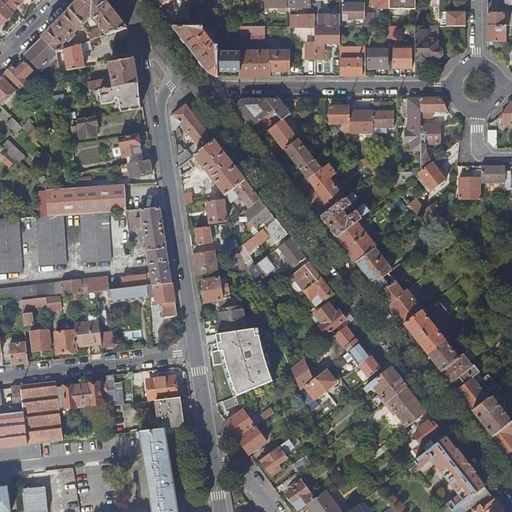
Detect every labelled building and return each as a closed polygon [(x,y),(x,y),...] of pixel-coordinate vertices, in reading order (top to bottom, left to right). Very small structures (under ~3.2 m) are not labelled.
[(0,0),(0,24),(2,26),(14,14),(0,0)] [(4,0),(16,12),(27,0),(4,0)] [(109,3),(106,0),(81,0),(77,4),(69,12),(43,38),(58,52),(65,50),(64,45),(68,41),(70,42),(78,35),(75,33),(92,17),(92,16),(94,17),(109,35),(128,28),(109,3)] [(310,0),(289,0),(290,6),(290,7),(290,15),(298,15),(298,7),(301,7),(311,7),(310,0)] [(315,0),(316,15),(316,26),(316,27),(340,27),(341,15),(321,15),(320,0),(315,0)] [(391,9),(390,0),(370,0),(371,4),(378,4),(378,9),(391,9)] [(415,8),(415,0),(390,0),(391,9),(415,8)] [(353,19),(366,18),(365,4),(343,4),(343,15),(348,15),(349,21),(353,20),(353,19)] [(316,15),(315,7),(311,7),(311,9),(301,10),(301,7),(298,7),(298,15),(316,15)] [(465,25),(465,11),(440,12),(441,25),(465,25)] [(511,13),(487,13),(487,25),(510,25),(511,25),(511,13)] [(316,26),(316,15),(290,15),(290,25),(316,26)] [(255,26),(258,26),(258,17),(250,17),(250,24),(255,24),(255,26)] [(439,39),(439,25),(434,26),(416,26),(416,36),(415,36),(415,59),(417,59),(417,60),(427,60),(433,61),(439,61),(439,57),(440,56),(441,55),(443,54),(443,53),(443,52),(443,51),(443,49),(442,48),(441,48),(440,47),(439,47),(439,39)] [(510,25),(487,25),(488,41),(507,41),(507,32),(510,31),(510,25)] [(240,27),(240,50),(244,50),(244,48),(247,48),(247,35),(257,35),(257,40),(266,40),(266,32),(266,26),(258,26),(255,26),(240,27)] [(416,32),(416,26),(391,26),(391,39),(398,39),(398,32),(416,32)] [(218,76),(218,71),(218,53),(218,47),(218,45),(214,46),(211,42),(212,41),(207,35),(206,35),(203,31),(203,27),(190,27),(174,27),(210,72),(218,76)] [(341,44),(340,27),(316,27),(316,31),(316,34),(316,39),(316,57),(316,60),(325,60),(325,59),(325,55),(325,44),(341,44)] [(90,34),(93,41),(103,37),(101,30),(90,34)] [(58,52),(43,38),(25,55),(41,71),(55,57),(58,72),(61,71),(58,52)] [(65,50),(69,71),(86,67),(82,45),(65,50)] [(341,76),(366,76),(366,46),(341,47),(341,76)] [(375,49),(369,49),(369,68),(388,68),(388,49),(382,49),(382,47),(375,46),(375,49)] [(400,49),(394,49),(394,67),(412,68),(413,49),(407,49),(407,46),(400,46),(400,49)] [(271,71),(271,51),(263,51),(263,48),(258,48),(258,51),(240,51),(240,52),(241,52),(241,71),(240,71),(240,76),(271,76),(271,71)] [(290,51),(271,51),(271,71),(291,71),(290,51)] [(241,71),(241,52),(240,52),(218,53),(218,71),(240,71),(241,71)] [(110,63),(114,88),(139,83),(135,59),(110,63)] [(14,67),(6,74),(21,90),(29,82),(26,79),(34,71),(25,62),(17,70),(14,67)] [(18,92),(3,77),(0,80),(0,100),(4,105),(18,92)] [(100,90),(111,88),(110,80),(90,84),(91,92),(100,90)] [(142,108),(139,83),(114,88),(111,88),(100,90),(103,105),(114,103),(118,99),(120,100),(122,112),(142,108)] [(58,90),(50,91),(52,104),(59,102),(58,90)] [(440,98),(420,99),(420,119),(439,118),(438,111),(446,110),(440,98)] [(273,111),(281,121),(283,119),(289,114),(278,99),(241,100),(236,109),(251,128),(273,111)] [(309,99),(324,119),(325,119),(324,99),(309,99)] [(420,99),(407,99),(408,132),(405,132),(405,144),(411,144),(411,150),(421,149),(420,125),(420,119),(420,99)] [(511,124),(511,102),(510,102),(507,108),(504,113),(501,116),(501,118),(504,118),(503,125),(511,124)] [(180,123),(195,143),(177,157),(178,167),(188,160),(194,156),(214,141),(186,104),(170,117),(172,130),(180,123)] [(346,132),(349,132),(348,111),(348,106),(342,106),(337,106),(329,106),(329,120),(331,124),(344,124),(344,126),(346,126),(346,132)] [(373,128),(372,111),(348,111),(349,132),(369,133),(369,136),(372,136),(373,128)] [(372,111),(373,128),(382,128),(382,131),(385,131),(384,128),(393,128),(393,111),(372,111)] [(97,116),(78,120),(82,139),(98,136),(96,127),(99,126),(97,116)] [(24,128),(14,118),(8,124),(17,134),(24,128)] [(284,149),(298,139),(283,119),(281,121),(272,127),(269,130),(284,149)] [(254,131),(259,137),(269,130),(272,127),(268,122),(254,131)] [(439,125),(420,125),(421,149),(421,171),(432,163),(433,162),(425,151),(425,143),(439,143),(439,125)] [(130,136),(139,134),(143,133),(142,126),(129,129),(130,136)] [(40,133),(34,127),(29,132),(35,138),(40,133)] [(130,164),(144,161),(143,154),(142,154),(139,134),(130,136),(120,137),(123,157),(127,157),(128,164),(130,164)] [(300,170),(314,159),(298,139),(284,149),(300,170)] [(9,140),(2,147),(20,164),(26,157),(9,140)] [(224,196),(245,180),(214,141),(194,156),(204,169),(206,168),(211,174),(209,176),(211,180),(214,178),(216,181),(214,182),(224,196)] [(16,161),(9,153),(3,159),(11,167),(16,161)] [(308,179),(321,169),(314,159),(300,170),(308,179)] [(132,178),(153,174),(151,160),(144,161),(130,164),(132,178)] [(180,176),(192,168),(188,160),(178,167),(180,176)] [(316,190),(329,179),(336,174),(328,163),(321,169),(308,179),(316,190)] [(432,191),(445,180),(432,163),(421,171),(418,174),(432,191)] [(484,182),(500,182),(500,191),(505,191),(505,189),(505,171),(505,166),(481,166),(481,170),(481,189),(484,189),(484,182)] [(458,199),(481,198),(481,189),(481,170),(472,170),(471,179),(458,179),(458,199)] [(397,177),(396,190),(397,190),(405,184),(404,177),(397,177)] [(331,209),(345,198),(329,179),(316,190),(306,197),(311,204),(321,196),(331,209)] [(248,208),(259,199),(245,180),(224,196),(229,202),(230,202),(238,196),(248,208)] [(159,190),(157,182),(143,184),(143,192),(159,190)] [(77,188),(48,190),(48,197),(49,216),(65,215),(83,214),(110,212),(128,211),(126,185),(88,187),(86,188),(77,188)] [(184,205),(203,203),(201,192),(183,195),(184,205)] [(337,237),(356,222),(369,211),(364,204),(356,211),(346,219),(346,218),(347,217),(347,216),(347,214),(346,213),(345,212),(343,212),(342,213),(341,212),(358,199),(352,192),(345,198),(331,209),(321,217),(337,237)] [(209,224),(226,222),(225,204),(227,204),(229,202),(224,196),(218,200),(207,202),(209,224)] [(49,216),(48,197),(40,197),(41,217),(49,216)] [(253,231),(273,216),(259,199),(248,208),(246,210),(243,212),(254,226),(251,228),(253,231)] [(422,211),(424,210),(416,199),(408,204),(417,216),(422,211)] [(424,210),(422,211),(429,220),(439,212),(440,214),(446,209),(438,200),(424,210)] [(354,203),(346,209),(350,214),(358,208),(354,203)] [(243,212),(246,210),(242,205),(238,209),(240,211),(237,213),(239,215),(243,212)] [(64,296),(72,295),(75,295),(96,292),(110,290),(148,286),(174,283),(162,209),(142,210),(144,223),(141,224),(141,225),(139,225),(139,229),(145,228),(151,272),(148,273),(149,277),(152,277),(152,279),(147,279),(147,275),(123,278),(124,285),(110,286),(109,276),(62,281),(62,283),(64,296)] [(110,212),(90,214),(83,214),(86,263),(113,262),(110,212)] [(431,223),(441,215),(440,214),(439,212),(429,220),(431,223)] [(41,217),(38,217),(41,266),(68,264),(65,215),(49,216),(41,217)] [(20,218),(0,219),(0,273),(24,273),(20,218)] [(250,254),(259,247),(257,244),(268,236),(266,233),(268,232),(277,242),(287,234),(275,219),(238,248),(246,265),(251,260),(250,254)] [(357,262),(375,248),(376,247),(356,222),(337,237),(357,262)] [(209,226),(195,229),(197,245),(211,242),(210,233),(217,232),(216,226),(209,226)] [(222,240),(223,249),(227,248),(238,246),(234,238),(222,240)] [(290,270),(305,258),(290,238),(278,248),(283,253),(287,258),(283,261),(290,270)] [(232,273),(248,271),(246,265),(238,248),(238,246),(227,248),(232,273)] [(374,284),(388,273),(392,270),(375,248),(357,262),(374,284)] [(196,278),(218,275),(216,262),(221,261),(221,256),(216,257),(214,250),(192,254),(196,278)] [(252,280),(272,264),(266,257),(253,267),(248,271),(252,280)] [(303,291),(321,278),(309,262),(292,275),(287,279),(299,294),(303,291)] [(287,279),(292,275),(288,271),(279,279),(282,283),(287,279)] [(389,304),(403,292),(388,273),(374,284),(389,304)] [(218,300),(219,309),(231,307),(226,277),(202,281),(205,302),(218,300)] [(316,308),(325,300),(333,293),(321,278),(303,291),(316,308)] [(64,296),(62,283),(0,290),(0,303),(12,302),(22,301),(47,298),(62,296),(64,296)] [(179,315),(174,283),(148,286),(150,298),(156,297),(157,304),(164,303),(166,318),(179,315)] [(148,286),(110,290),(112,303),(150,298),(148,286)] [(405,324),(423,310),(407,290),(403,292),(389,304),(405,324)] [(62,296),(47,298),(48,307),(49,311),(63,309),(62,296)] [(47,298),(22,301),(23,308),(23,310),(48,307),(47,298)] [(325,335),(335,327),(338,331),(341,329),(338,325),(342,322),(346,326),(354,320),(350,315),(345,319),(339,312),(336,314),(325,300),(316,308),(308,313),(317,325),(325,335)] [(12,302),(13,309),(23,308),(22,301),(12,302)] [(429,355),(447,341),(433,323),(448,311),(442,303),(427,315),(423,310),(405,324),(429,355)] [(220,334),(245,330),(241,306),(231,307),(219,309),(216,309),(220,334)] [(33,313),(24,314),(25,327),(35,325),(33,313)] [(308,313),(302,318),(311,330),(317,325),(308,313)] [(75,324),(76,331),(78,347),(88,346),(87,343),(102,340),(102,333),(100,322),(75,324)] [(218,365),(249,360),(253,359),(256,359),(284,354),(277,337),(272,326),(245,330),(220,334),(205,336),(207,351),(210,350),(213,365),(218,365)] [(348,353),(360,344),(346,326),(341,329),(338,331),(327,341),(330,344),(336,339),(343,348),(344,347),(348,353)] [(51,330),(31,332),(33,352),(53,349),(51,330)] [(78,347),(76,331),(56,333),(59,354),(78,351),(78,347)] [(103,348),(115,346),(114,332),(102,333),(102,340),(103,348)] [(442,371),(460,357),(447,341),(429,355),(442,371)] [(13,365),(30,363),(27,343),(11,345),(13,365)] [(371,356),(361,343),(348,353),(343,357),(348,362),(353,358),(358,365),(371,356)] [(329,354),(327,352),(319,358),(321,361),(329,354)] [(478,373),(480,372),(474,364),(473,365),(464,353),(460,357),(442,371),(451,383),(460,377),(465,384),(478,373)] [(284,354),(256,359),(258,369),(289,364),(284,354)] [(368,378),(381,368),(371,356),(358,365),(362,370),(368,378)] [(305,387),(313,381),(304,359),(291,369),(293,373),(301,391),(305,387)] [(249,360),(218,365),(220,372),(250,367),(249,360)] [(386,402),(406,387),(391,367),(365,387),(368,391),(373,387),(385,403),(386,402)] [(316,379),(325,391),(338,380),(328,369),(326,371),(316,379)] [(357,373),(364,381),(368,378),(362,370),(357,373)] [(482,378),(478,373),(465,384),(457,390),(473,411),(492,395),(501,389),(489,373),(482,378)] [(116,389),(114,374),(105,376),(106,382),(107,390),(116,389)] [(178,397),(175,376),(151,379),(152,390),(148,390),(150,401),(156,400),(178,397)] [(305,387),(301,391),(310,413),(320,406),(314,399),(325,391),(316,379),(305,387)] [(63,441),(55,382),(11,387),(14,413),(3,414),(0,414),(0,411),(2,411),(0,391),(0,447),(41,443),(48,442),(63,441)] [(107,390),(106,382),(99,383),(99,382),(81,384),(84,406),(102,404),(101,395),(108,394),(107,390)] [(84,406),(81,384),(64,386),(66,408),(84,406)] [(407,428),(426,412),(406,387),(386,402),(393,411),(391,412),(393,415),(396,413),(407,428)] [(121,388),(116,389),(107,390),(108,394),(109,406),(123,404),(121,388)] [(493,436),(511,421),(511,420),(506,412),(511,408),(505,400),(500,404),(492,395),(473,411),(493,436)] [(379,408),(384,404),(378,396),(372,400),(379,408)] [(180,397),(178,397),(156,400),(160,429),(164,428),(169,428),(184,426),(180,397)] [(235,397),(222,402),(226,410),(238,404),(235,397)] [(237,439),(254,426),(245,415),(242,410),(225,422),(237,439)] [(252,410),(245,415),(254,426),(260,422),(263,420),(260,415),(259,413),(256,415),(252,410)] [(263,420),(269,415),(266,411),(260,415),(263,420)] [(263,420),(260,422),(264,426),(275,418),(271,414),(269,415),(263,420)] [(446,437),(431,418),(418,428),(420,430),(414,435),(420,444),(412,450),(418,459),(437,444),(446,437)] [(507,455),(511,451),(511,421),(493,436),(507,455)] [(249,455),(266,442),(254,426),(237,439),(249,455)] [(177,511),(165,434),(164,428),(160,429),(140,431),(141,437),(153,511),(177,511)] [(274,440),(279,447),(289,440),(290,439),(285,432),(274,440)] [(451,511),(459,507),(485,487),(446,437),(437,444),(418,459),(414,462),(420,469),(433,459),(436,462),(435,465),(460,496),(457,498),(456,497),(446,505),(451,511)] [(279,447),(261,461),(272,476),(281,470),(278,465),(287,458),(284,455),(294,447),(289,440),(279,447)] [(391,446),(388,442),(371,456),(374,459),(391,446)] [(0,461),(42,457),(41,443),(0,447),(0,461)] [(41,443),(42,457),(49,456),(48,443),(41,443)] [(297,472),(310,463),(305,456),(292,465),(297,472)] [(298,510),(305,505),(314,499),(295,474),(284,482),(289,489),(291,487),(293,490),(286,495),(298,510)] [(0,511),(11,511),(8,486),(0,487),(0,511)] [(90,487),(90,511),(114,511),(114,487),(90,487)] [(463,511),(465,511),(489,493),(485,487),(459,507),(463,511)] [(341,511),(326,491),(314,499),(305,505),(310,511),(341,511)] [(503,511),(504,511),(495,500),(483,509),(482,508),(476,511),(503,511)]
